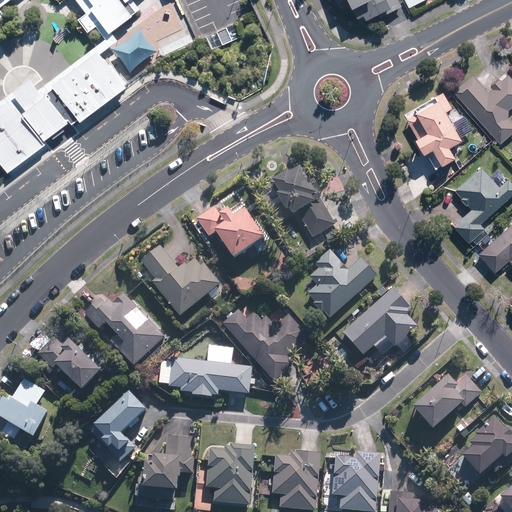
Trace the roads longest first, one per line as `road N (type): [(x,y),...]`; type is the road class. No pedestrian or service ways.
road 1 (residential): [(185,172),(62,267),(0,333)]
road 2 (residential): [(511,359),(390,216)]
road 3 (residential): [(185,172),(299,87)]
road 4 (residential): [(316,121),(264,133),(185,172)]
